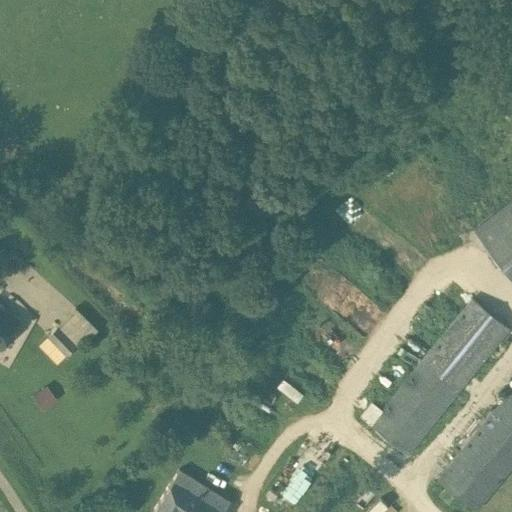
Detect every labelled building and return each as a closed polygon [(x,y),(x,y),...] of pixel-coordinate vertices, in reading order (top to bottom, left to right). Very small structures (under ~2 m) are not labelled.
[(511,197),(473,228),(511,277),(511,197)] [(510,327),(472,296),(381,408),(372,401),(361,415),(408,454),(510,327)] [(19,316),(0,305),(0,346),(1,347),(19,316)] [(76,344),(56,325),(46,335),(66,354),(76,344)] [(46,386),(31,396),(41,409),(56,398),(46,386)] [(511,465),(511,386),(438,477),(477,509),(511,465)] [(221,511),(229,501),(180,468),(170,483),(151,511),(221,511)]
